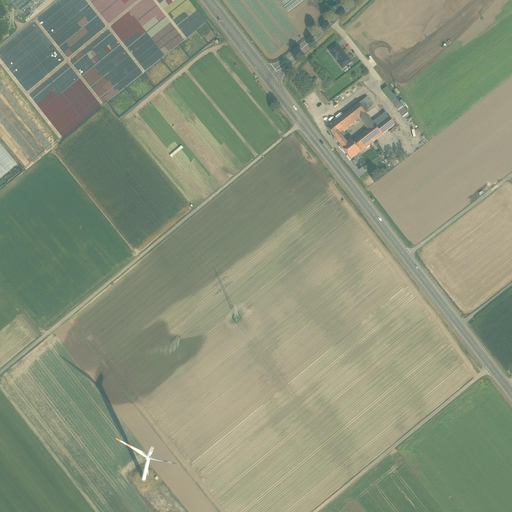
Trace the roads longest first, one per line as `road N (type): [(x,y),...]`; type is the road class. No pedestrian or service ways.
road 1 (secondary): [(511,394),(267,77)]
road 2 (track): [(301,122),(0,372)]
road 3 (track): [(490,366),(315,511)]
road 4 (track): [(511,176),(405,256)]
